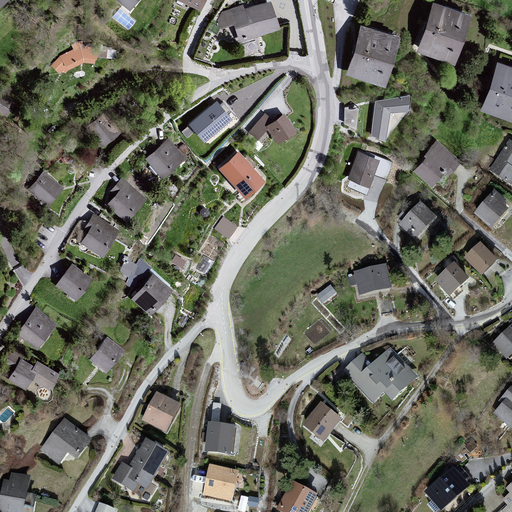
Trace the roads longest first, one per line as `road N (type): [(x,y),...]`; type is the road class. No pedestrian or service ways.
road 1 (residential): [(319,67),(277,61),(217,77),(145,133),(83,199),(0,324)]
road 2 (residential): [(222,347),(233,402),(254,410),(324,361),(377,340),(459,328)]
road 3 (residential): [(319,67),(321,145),(294,193),(237,258),(220,292),(218,323)]
road 4 (residential): [(218,323),(158,365),(72,511)]
road 5 (residential): [(222,347),(203,368),(182,511)]
road 6 (residential): [(459,328),(369,454)]
